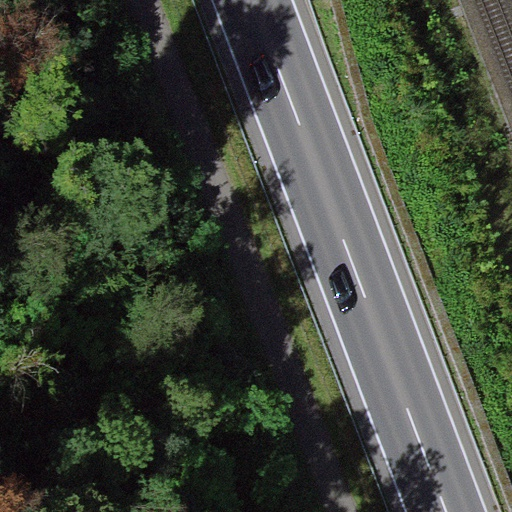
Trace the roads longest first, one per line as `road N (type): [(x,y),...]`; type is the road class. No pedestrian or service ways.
road 1 (unclassified): [(150,0),(345,511)]
road 2 (trunk): [(256,0),(448,511)]
